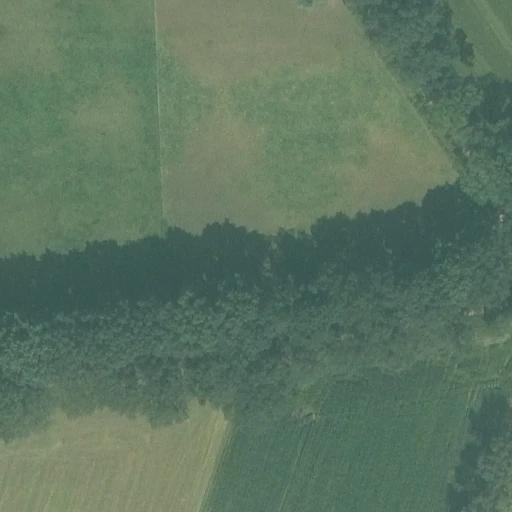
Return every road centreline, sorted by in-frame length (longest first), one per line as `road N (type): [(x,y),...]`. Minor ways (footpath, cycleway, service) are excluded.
road 1 (unclassified): [(511,283),(0,364)]
road 2 (unclassified): [(511,227),(368,0)]
